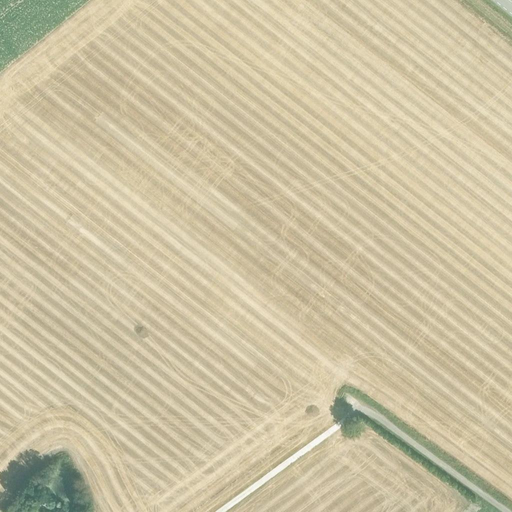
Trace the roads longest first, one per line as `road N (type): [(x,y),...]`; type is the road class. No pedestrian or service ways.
road 1 (unclassified): [(505,511),(359,410)]
road 2 (unclassified): [(359,410),(219,511)]
